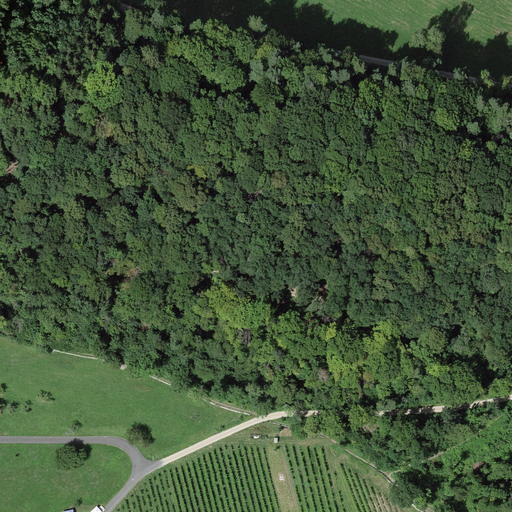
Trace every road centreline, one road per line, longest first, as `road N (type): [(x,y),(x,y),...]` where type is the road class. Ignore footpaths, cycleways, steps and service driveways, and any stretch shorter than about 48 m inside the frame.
road 1 (track): [(511,359),(2,249)]
road 2 (track): [(104,0),(171,22),(511,89)]
road 3 (track): [(142,469),(270,415),(428,410),(511,396)]
road 4 (track): [(0,141),(54,141),(64,124),(0,57)]
road 5 (track): [(0,440),(118,442),(142,469)]
road 6 (track): [(511,410),(387,477)]
